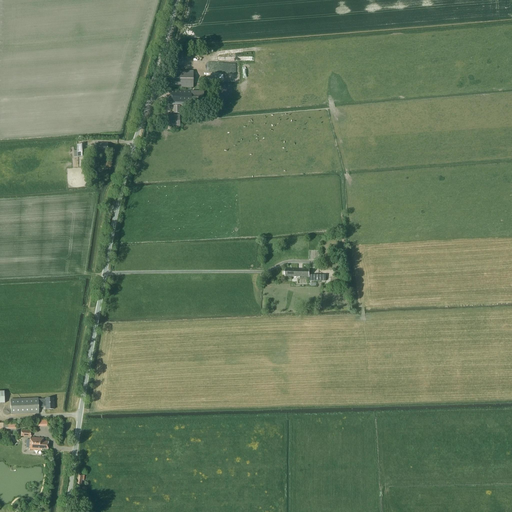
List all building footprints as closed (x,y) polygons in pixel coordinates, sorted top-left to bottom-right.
[(193,71),(170,71),(170,88),(170,105),(191,105),(191,102),(203,102),(203,91),(171,91),(171,88),(193,88),(193,71)] [(179,128),(180,115),(169,115),(169,128),(179,128)] [(85,157),(84,144),(76,145),(77,157),(85,157)] [(107,144),(95,144),(95,152),(107,152),(107,144)] [(38,400),(38,398),(11,399),(11,415),(38,414),(38,408),(46,407),(46,410),(54,410),(54,399),(45,399),(38,400)] [(43,439),(30,438),(29,450),(41,450),(41,449),(48,450),(48,442),(43,441),(43,439)] [(84,476),(78,474),(76,484),(81,485),(82,480),(83,481),(84,476)]
